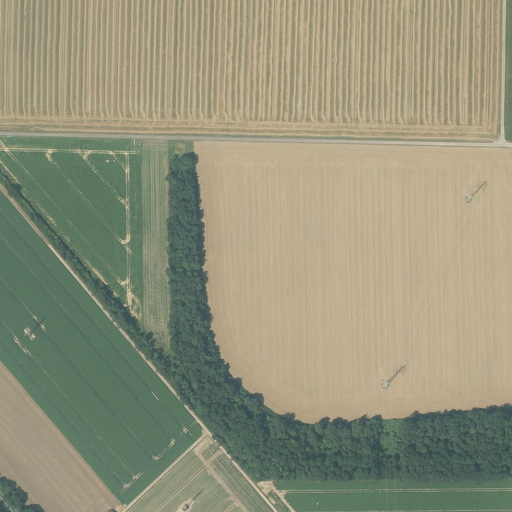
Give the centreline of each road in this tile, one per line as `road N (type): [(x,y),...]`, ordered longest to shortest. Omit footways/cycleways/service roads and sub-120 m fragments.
road 1 (track): [(0,134),(499,145)]
road 2 (track): [(0,186),(277,511)]
road 3 (track): [(499,145),(502,0)]
